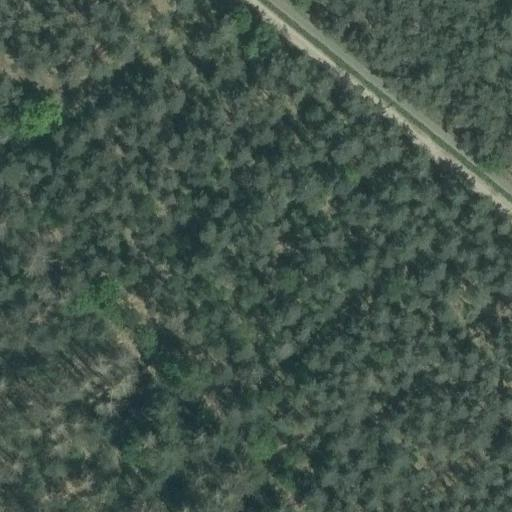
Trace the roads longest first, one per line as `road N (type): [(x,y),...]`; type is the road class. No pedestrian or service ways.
road 1 (track): [(511,209),(248,0)]
road 2 (track): [(0,160),(227,0)]
